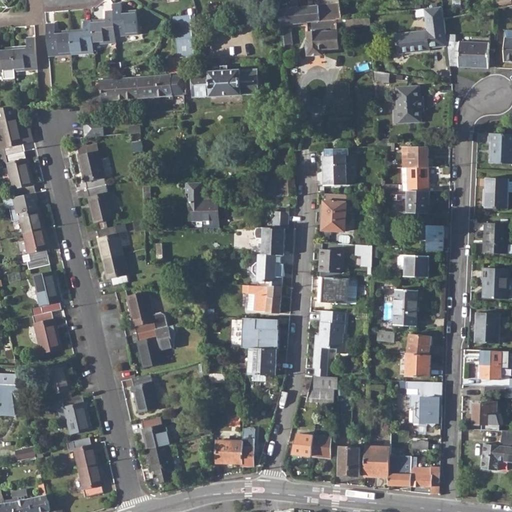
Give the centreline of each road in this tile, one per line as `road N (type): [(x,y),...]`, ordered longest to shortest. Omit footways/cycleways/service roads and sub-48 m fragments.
road 1 (residential): [(448,509),(466,124),(487,98)]
road 2 (residential): [(138,511),(50,143),(56,122)]
road 3 (residential): [(270,489),(296,375),(307,154)]
road 4 (tertiary): [(270,489),(223,490),(143,511)]
